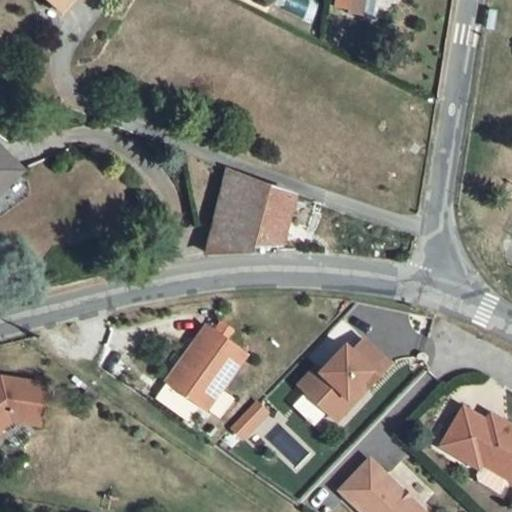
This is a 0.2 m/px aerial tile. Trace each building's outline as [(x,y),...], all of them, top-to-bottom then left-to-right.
[(28,0),(40,11),(50,0),(28,0)] [(328,5),(321,6),(322,14),(353,19),(356,0),(342,0),(342,2),(328,0),(328,5)] [(297,203),(218,174),(195,257),(248,256),(249,251),(277,254),(276,259),(292,260),(293,257),(294,248),(285,246),(297,203)] [(180,324),(141,376),(178,406),(219,352),(180,324)] [(296,361),(275,382),(305,413),(335,383),(341,389),(367,364),(340,338),(331,347),(324,343),(300,366),(296,361)] [(0,410),(28,416),(35,380),(0,373),(0,410)] [(501,487),(511,470),(511,437),(489,422),(484,429),(448,405),(423,442),(444,456),(448,451),(464,462),(458,472),(458,478),(483,494),(492,481),(501,487)] [(349,455),(315,488),(338,511),(371,511),(388,495),(349,455)] [(371,511),(404,511),(388,495),(371,511)]
